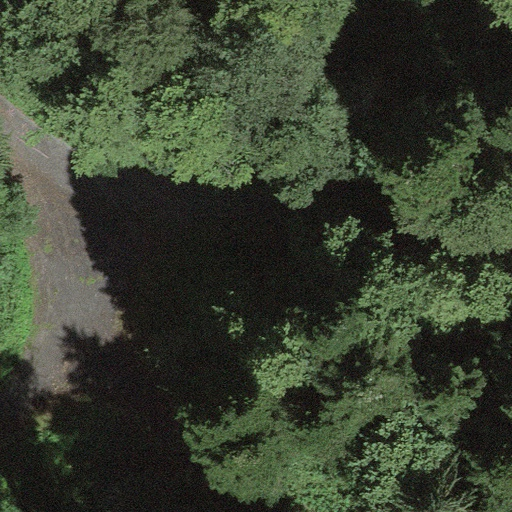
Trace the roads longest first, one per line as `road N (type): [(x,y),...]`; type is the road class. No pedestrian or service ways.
road 1 (track): [(0,118),(89,177),(511,264)]
road 2 (track): [(89,177),(87,328),(0,417)]
road 3 (track): [(87,328),(234,511)]
